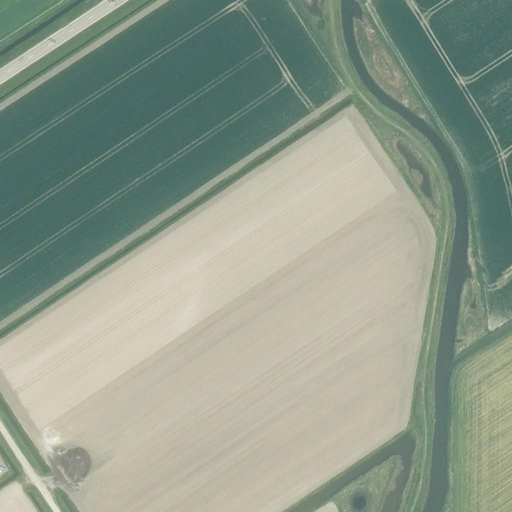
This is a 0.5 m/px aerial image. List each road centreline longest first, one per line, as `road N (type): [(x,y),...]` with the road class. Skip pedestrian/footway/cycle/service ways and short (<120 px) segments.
road 1 (track): [(415,511),(450,219),(439,171),(356,80),(335,0)]
road 2 (tertiary): [(0,76),(116,0)]
